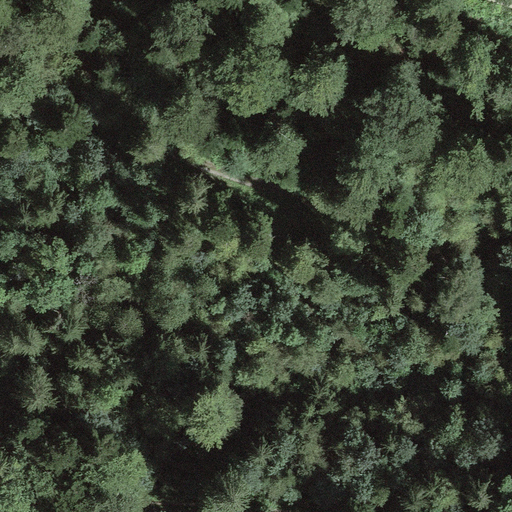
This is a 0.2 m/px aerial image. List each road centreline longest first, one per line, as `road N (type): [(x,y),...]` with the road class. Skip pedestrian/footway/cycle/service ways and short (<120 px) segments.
road 1 (track): [(0,104),(511,284)]
road 2 (track): [(154,511),(0,499)]
